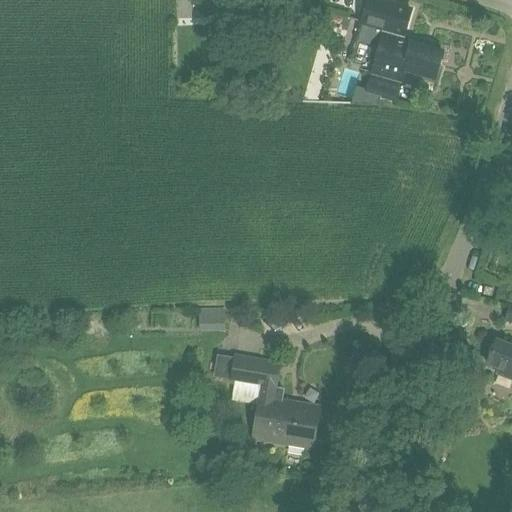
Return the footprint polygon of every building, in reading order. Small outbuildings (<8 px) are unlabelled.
[(404,71),(423,76),(422,80),(438,85),(442,68),(439,68),(444,52),(431,48),(432,43),(412,37),(417,18),(411,16),(374,7),(368,29),(386,34),(383,47),(386,48),(380,72),(402,78),(404,71)] [(405,103),(409,90),(376,82),(372,95),(405,103)] [(492,296),(493,289),(485,287),(484,294),(492,296)] [(196,332),(226,332),(225,309),(196,310),(196,332)] [(511,346),(497,340),(488,364),(500,369),(498,374),(511,379),(511,346)] [(285,416),(288,401),(275,399),(281,363),(236,355),(231,383),(261,388),(253,440),(276,444),(281,416),(285,416)] [(312,450),(319,406),(288,401),(285,416),(281,416),(276,444),(312,450)]
